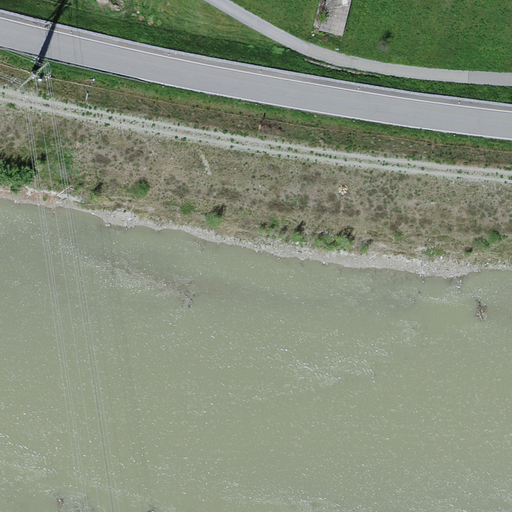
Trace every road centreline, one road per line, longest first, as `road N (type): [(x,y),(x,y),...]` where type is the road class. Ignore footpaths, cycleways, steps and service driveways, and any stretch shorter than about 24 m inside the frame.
road 1 (tertiary): [(0,32),(222,84),(511,127)]
road 2 (track): [(0,94),(234,145),(511,178)]
